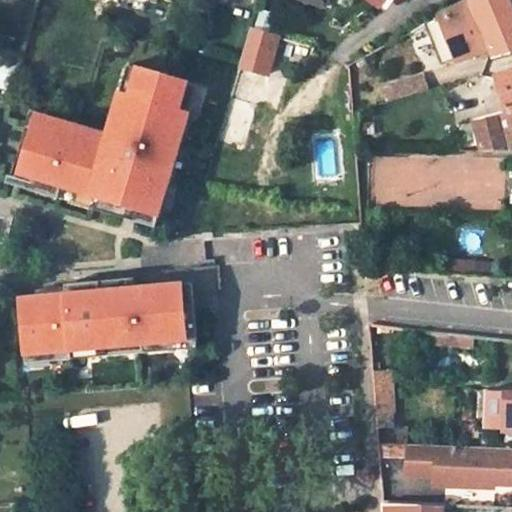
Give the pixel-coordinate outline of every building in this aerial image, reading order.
[(329,0),(298,0),(327,9),(329,0)] [(427,22),(446,68),(488,51),(468,0),(427,22)] [(511,0),(473,0),(497,59),(511,54),(511,0)] [(249,30),(238,67),(272,77),(283,40),(249,30)] [(107,136),(42,117),(34,145),(22,141),(20,149),(27,151),(16,187),(156,229),(198,87),(128,66),(107,136)] [(511,73),(496,78),(511,132),(501,134),(499,119),(474,124),(479,151),(511,151),(511,73)] [(433,90),(429,76),(405,83),(409,97),(433,90)] [(67,296),(21,300),(27,364),(197,349),(191,284),(136,289),(135,280),(66,286),(67,296)] [(452,334),(431,332),(430,341),(451,344),(452,334)] [(472,337),(452,334),(451,344),(471,346),(472,337)] [(376,414),(395,414),(391,349),(371,347),(376,414)] [(506,392),(465,390),(464,437),(484,438),(485,428),(505,429),(506,392)] [(511,483),(511,449),(406,445),(405,474),(447,476),(447,484),(483,485),(483,482),(511,483)] [(443,511),(443,506),(383,503),(384,511),(443,511)]
